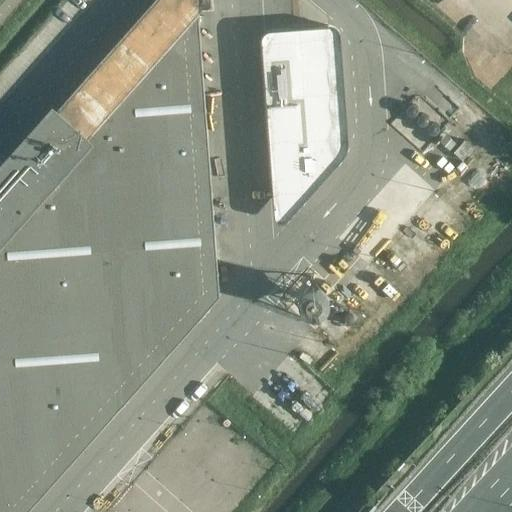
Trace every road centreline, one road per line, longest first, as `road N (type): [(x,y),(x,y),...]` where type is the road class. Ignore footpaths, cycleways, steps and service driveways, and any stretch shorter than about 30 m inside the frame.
road 1 (unknown): [(325,0),(353,30),(358,160),(323,212),(244,285)]
road 2 (trunk): [(511,393),(404,511)]
